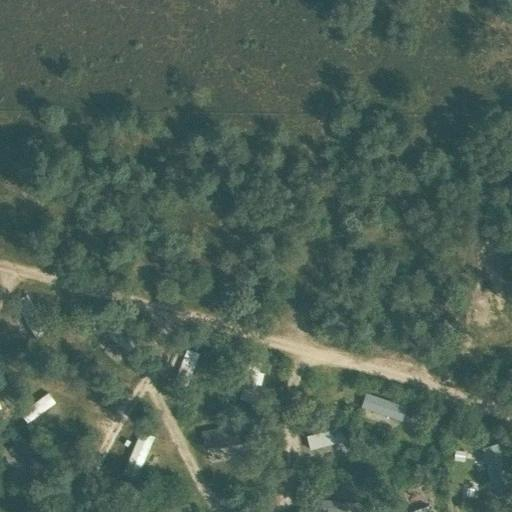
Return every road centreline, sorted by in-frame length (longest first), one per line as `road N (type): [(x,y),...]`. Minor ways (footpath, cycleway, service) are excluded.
road 1 (track): [(0,265),(409,378),(511,416)]
road 2 (track): [(395,0),(309,293),(309,353)]
road 3 (track): [(179,317),(79,497)]
road 4 (track): [(318,355),(293,379),(292,488),(280,510)]
road 5 (track): [(148,374),(213,511)]
